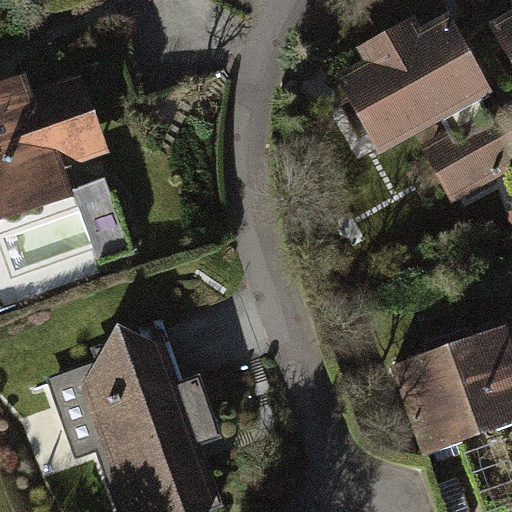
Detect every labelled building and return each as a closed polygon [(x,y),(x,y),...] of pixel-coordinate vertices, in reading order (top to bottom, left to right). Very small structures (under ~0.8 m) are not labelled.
[(511,4),(480,20),(511,88),(511,4)] [(450,18),(328,78),(371,165),(493,105),(450,18)] [(24,80),(0,87),(0,218),(56,201),(48,176),(110,158),(86,82),(30,99),(24,80)] [(511,353),(505,332),(395,370),(427,463),(511,433),(511,353)] [(221,511),(159,340),(74,371),(125,511),(221,511)]
